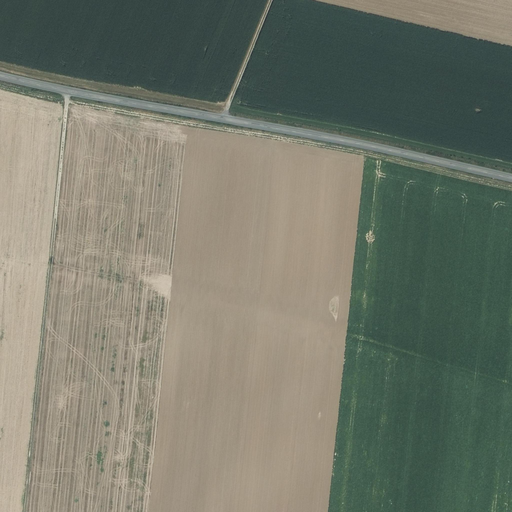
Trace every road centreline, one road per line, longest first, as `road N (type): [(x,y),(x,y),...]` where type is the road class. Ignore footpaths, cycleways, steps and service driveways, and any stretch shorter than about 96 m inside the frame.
road 1 (secondary): [(511,178),(0,75)]
road 2 (track): [(68,91),(24,511)]
road 3 (track): [(223,118),(271,0)]
